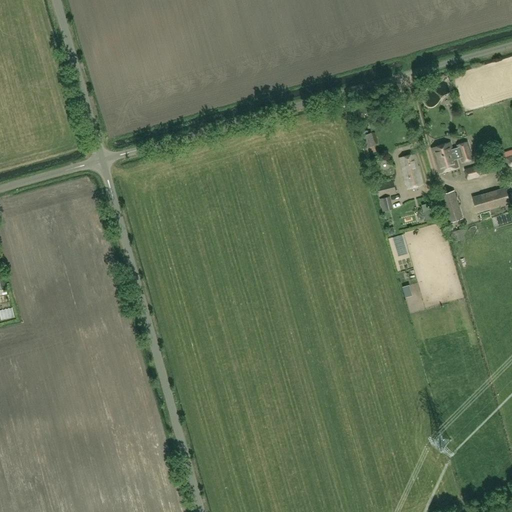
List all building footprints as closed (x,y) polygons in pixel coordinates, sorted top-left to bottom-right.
[(371,133),(362,136),(366,148),(374,146),(376,145),(371,133)] [(463,162),(472,159),(467,142),(457,145),(458,147),(452,149),(450,142),(432,148),(440,173),(458,167),(456,160),(461,158),(463,162)] [(366,148),(363,149),(365,156),(376,152),(374,146),(366,148)] [(415,155),(399,159),(407,190),(423,186),(418,167),(418,168),(415,155)] [(477,166),(465,170),(468,179),(480,176),(477,166)] [(396,194),(393,180),(376,184),(379,198),(396,194)] [(510,203),(505,188),(473,198),(477,213),(510,203)] [(450,222),(463,218),(454,191),(442,195),(450,222)] [(379,200),(382,212),(393,209),(390,197),(379,200)] [(427,204),(422,205),(426,221),(432,220),(427,204)] [(478,220),(485,217),(483,211),(476,213),(478,220)]
